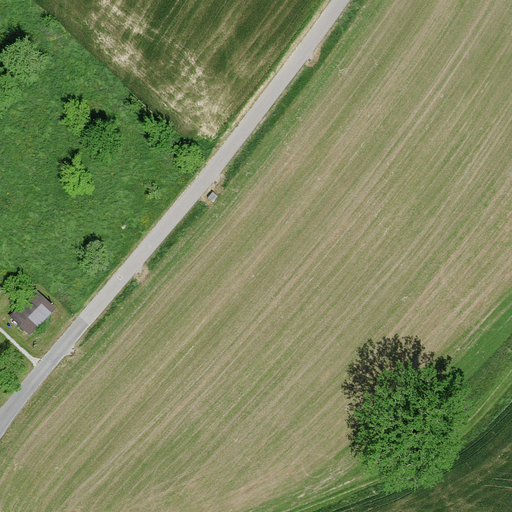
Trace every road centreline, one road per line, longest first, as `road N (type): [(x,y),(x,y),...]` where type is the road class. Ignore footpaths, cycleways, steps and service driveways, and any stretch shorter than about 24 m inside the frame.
road 1 (unclassified): [(0,423),(340,0)]
road 2 (track): [(302,511),(348,492),(511,385)]
